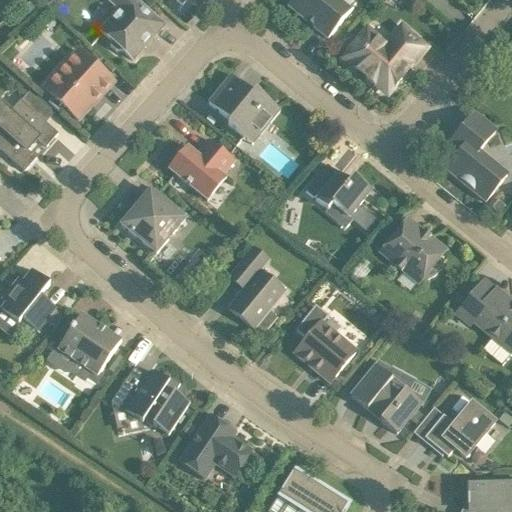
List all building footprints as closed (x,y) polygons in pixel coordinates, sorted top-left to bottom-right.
[(23,9),(30,18),(41,9),(34,0),(33,1),(28,5),(23,9)] [(116,54),(122,53),(132,62),(145,48),(143,46),(149,40),(151,42),(164,27),(133,0),(112,0),(110,4),(118,12),(100,33),(110,42),(110,48),(116,54)] [(328,41),(353,10),(352,10),(356,5),(349,0),(293,0),(287,8),(305,23),(307,20),(315,26),(313,29),(328,41)] [(426,51),(408,35),(393,53),(366,32),(342,61),(380,92),(393,90),(426,51)] [(113,84),(79,53),(44,91),(78,122),(79,121),(78,120),(100,95),(101,97),(113,84)] [(252,146),(280,112),(255,92),(253,95),(231,77),(208,105),(230,123),(227,126),(252,146)] [(0,152),(24,174),(36,161),(27,153),(37,141),(46,149),(58,136),(20,103),(10,115),(0,106),(0,152)] [(485,204),(506,178),(478,155),(495,133),(474,116),(455,138),(466,147),(446,172),(485,204)] [(168,171),(207,203),(226,181),(222,178),(234,163),(209,142),(199,154),(202,156),(199,159),(186,149),(168,171)] [(332,207),(348,220),(359,207),(371,192),(354,178),(346,188),(336,179),(338,177),(327,168),(305,194),(327,212),(332,207)] [(156,256),(184,222),(182,220),(185,216),(155,191),(151,195),(150,193),(121,228),(156,256)] [(505,208),(497,202),(490,210),(499,217),(505,208)] [(359,207),(348,220),(367,235),(377,222),(359,207)] [(418,287),(423,280),(426,282),(429,281),(435,277),(438,274),(439,272),(441,268),(442,264),(438,261),(445,253),(407,222),(379,256),(418,287)] [(231,280),(241,288),(244,291),(228,311),(254,332),(256,330),(264,336),(278,320),(269,313),(285,294),(260,274),(268,263),(253,251),(229,280),(230,281),(231,280)] [(18,281),(1,303),(5,306),(0,312),(18,326),(22,322),(37,334),(56,311),(40,298),(49,287),(31,273),(22,284),(18,281)] [(484,284),(457,317),(470,327),(473,323),(511,354),(511,300),(508,305),(500,298),(502,296),(497,292),(495,294),(484,284)] [(295,332),(306,341),(297,352),(310,363),(307,367),(330,385),(356,354),(321,325),(327,318),(315,308),(295,332)] [(48,327),(54,332),(64,320),(58,315),(48,327)] [(57,352),(97,379),(121,344),(120,343),(116,349),(105,341),(106,337),(107,334),(81,317),(57,352)] [(380,323),(380,328),(385,332),(391,324),(384,318),(380,323)] [(70,331),(62,326),(58,333),(66,338),(70,331)] [(388,379),(375,369),(350,399),(367,412),(370,409),(382,420),(380,423),(396,436),(421,406),(407,394),(412,381),(414,382),(415,381),(390,368),(389,369),(392,370),(388,379)] [(168,438),(189,407),(190,406),(175,396),(179,389),(169,382),(167,376),(159,379),(151,373),(147,380),(133,371),(111,405),(113,416),(124,414),(142,425),(148,417),(156,422),(152,427),(168,438)] [(454,427),(443,418),(424,441),(435,450),(433,453),(441,459),(443,457),(447,460),(454,451),(465,461),(494,425),(471,406),(454,427)] [(419,424),(423,419),(417,413),(412,418),(419,424)] [(511,421),(504,414),(498,422),(507,430),(511,423),(511,421)] [(210,419),(179,464),(204,481),(214,465),(234,479),(251,454),(231,441),(234,435),(210,419)] [(339,511),(341,509),(323,497),(326,492),(325,491),(323,493),(292,473),(291,474),(292,475),(279,496),(303,511),(339,511)] [(511,511),(511,486),(477,487),(477,491),(472,491),(461,511),(511,511)]
